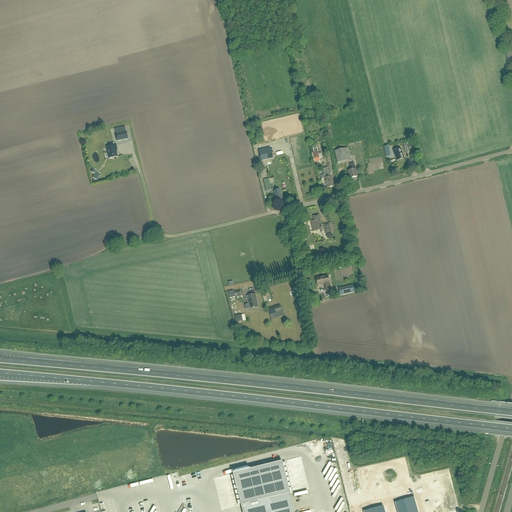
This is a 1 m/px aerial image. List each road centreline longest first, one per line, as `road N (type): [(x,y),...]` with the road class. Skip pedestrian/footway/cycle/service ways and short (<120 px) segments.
road 1 (motorway): [(0,374),(511,428)]
road 2 (motorway): [(511,412),(0,360)]
road 3 (unclassified): [(282,209),(511,150)]
road 4 (unknown): [(204,511),(197,488),(206,478),(290,451),(308,457),(327,511)]
road 5 (unclassified): [(282,209),(162,236),(138,165)]
